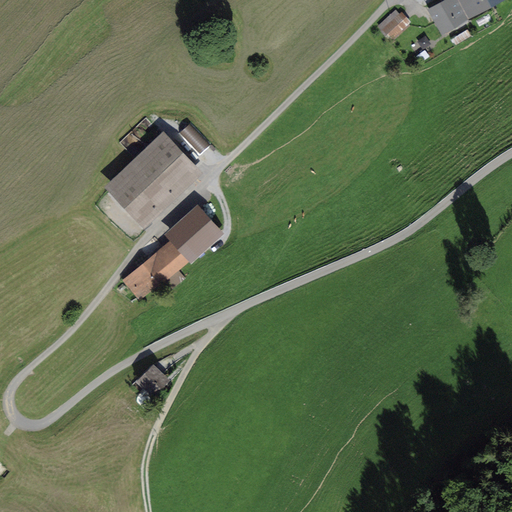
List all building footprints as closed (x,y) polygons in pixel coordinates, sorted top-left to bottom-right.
[(442,37),(469,21),(457,0),(447,0),(428,11),(442,37)] [(457,0),(469,21),(508,0),(457,0)] [(390,42),(411,23),(402,13),(400,15),(396,10),(378,27),(381,31),(380,32),(390,42)] [(455,47),(472,37),(468,30),(451,41),(455,47)] [(145,232),(204,175),(163,133),(105,190),(145,232)] [(191,266),(224,236),(198,207),(165,237),(169,242),(188,264),(191,266)] [(143,304),(188,264),(169,242),(123,283),(143,304)] [(153,400),(171,381),(154,366),(136,385),(153,400)]
